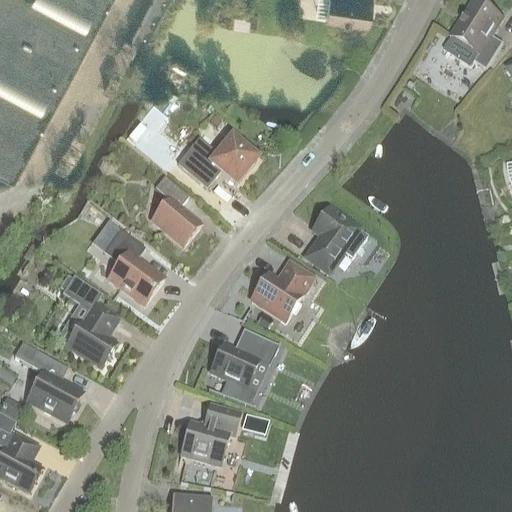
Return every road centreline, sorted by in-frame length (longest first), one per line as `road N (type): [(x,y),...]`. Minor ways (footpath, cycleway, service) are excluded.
road 1 (residential): [(161,359),(386,69),(425,0)]
road 2 (residential): [(59,511),(100,435),(161,359)]
road 3 (residential): [(127,511),(161,359)]
